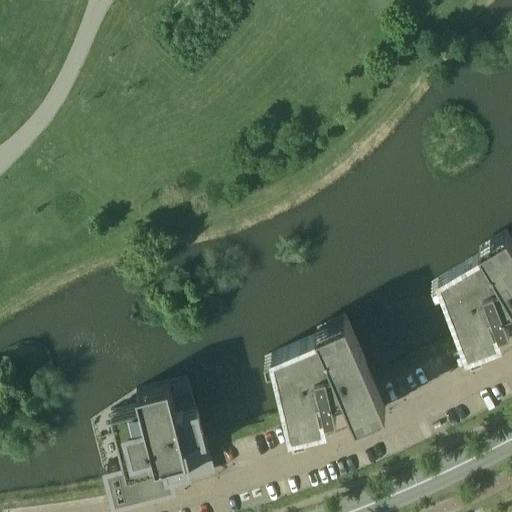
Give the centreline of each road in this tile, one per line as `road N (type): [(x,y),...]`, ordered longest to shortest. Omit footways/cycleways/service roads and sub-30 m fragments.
road 1 (residential): [(511,358),(309,455),(110,511)]
road 2 (tertiary): [(511,438),(342,511)]
